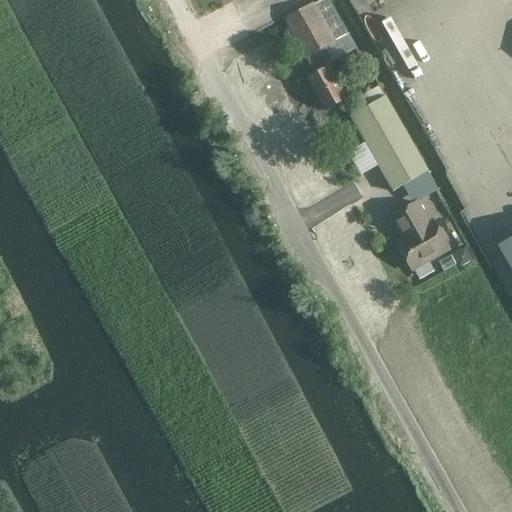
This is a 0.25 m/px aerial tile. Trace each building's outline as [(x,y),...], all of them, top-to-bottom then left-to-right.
[(325,110),(344,99),(325,66),(332,62),(323,47),(333,41),(313,5),(284,21),(315,76),(308,80),(325,110)] [(351,116),(394,192),(428,172),(385,97),(351,116)] [(391,218),(403,239),(396,242),(398,245),(397,248),(400,254),(403,255),(412,270),(449,249),(433,221),(429,224),(417,203),(391,218)] [(511,271),(511,236),(497,245),(511,271)] [(466,247),(451,256),(456,265),(458,269),(474,260),(466,247)]
